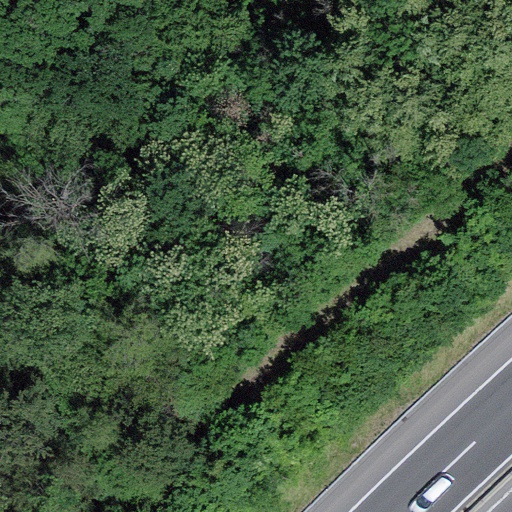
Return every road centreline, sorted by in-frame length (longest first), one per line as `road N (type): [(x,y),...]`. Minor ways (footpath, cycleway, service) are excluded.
road 1 (track): [(511,152),(178,455)]
road 2 (motorway): [(511,410),(403,511)]
